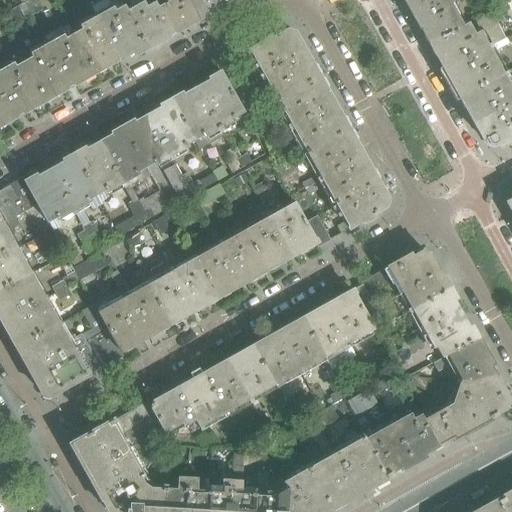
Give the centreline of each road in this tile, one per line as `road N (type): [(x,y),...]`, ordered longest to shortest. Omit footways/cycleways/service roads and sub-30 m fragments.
road 1 (residential): [(427,220),(26,445)]
road 2 (residential): [(0,160),(283,0)]
road 3 (residential): [(289,0),(321,27),(427,220)]
road 4 (residential): [(480,190),(376,0)]
road 5 (residential): [(427,220),(451,244),(511,350)]
road 6 (tertiary): [(407,511),(511,449)]
